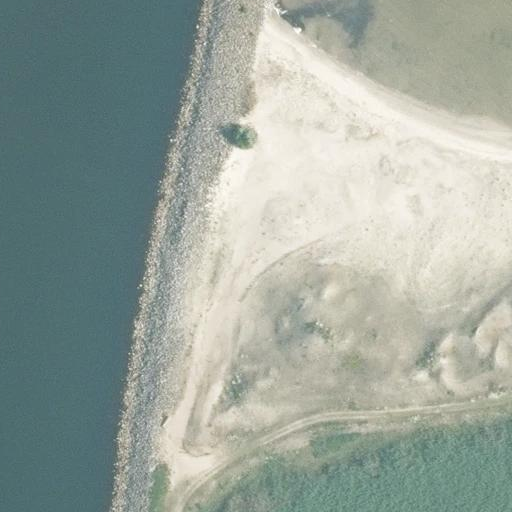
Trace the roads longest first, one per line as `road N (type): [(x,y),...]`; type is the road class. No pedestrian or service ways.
road 1 (track): [(511,369),(391,392),(270,399),(172,458),(150,478),(140,503)]
road 2 (track): [(140,503),(183,289),(200,245),(227,215),(261,202)]
